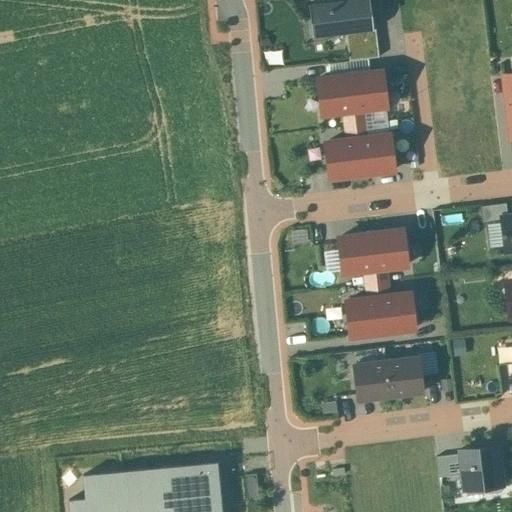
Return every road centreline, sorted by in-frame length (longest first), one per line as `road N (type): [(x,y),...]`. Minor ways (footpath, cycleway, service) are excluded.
road 1 (residential): [(279,442),(511,413)]
road 2 (residential): [(279,442),(256,215)]
road 3 (residential): [(256,215),(236,0)]
road 4 (residential): [(256,215),(430,194)]
road 5 (residential): [(412,47),(430,194)]
